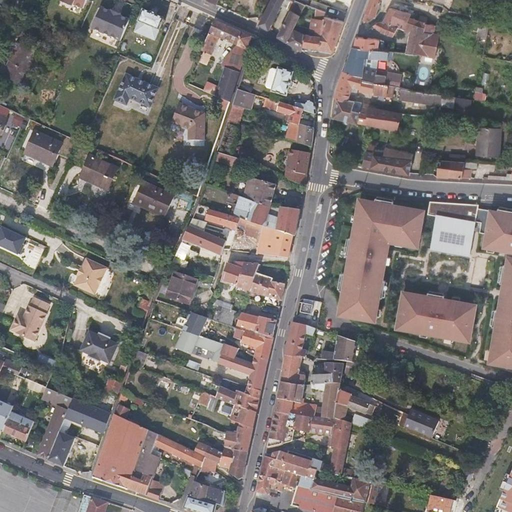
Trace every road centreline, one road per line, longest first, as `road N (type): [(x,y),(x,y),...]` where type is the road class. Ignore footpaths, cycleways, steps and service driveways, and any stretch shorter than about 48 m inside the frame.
road 1 (secondary): [(243,511),(318,173)]
road 2 (residential): [(318,173),(511,192)]
road 3 (residential): [(162,511),(0,449)]
road 4 (residential): [(330,75),(187,0)]
